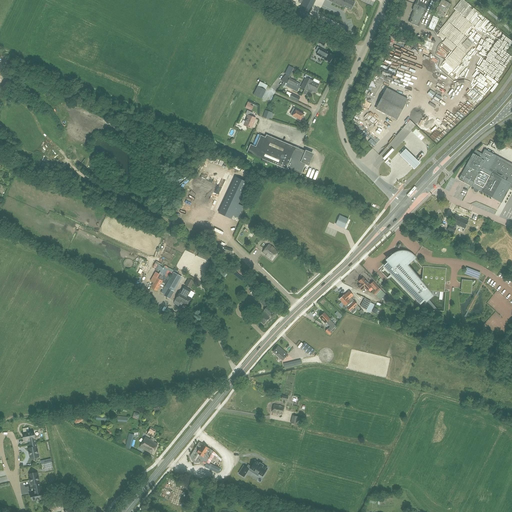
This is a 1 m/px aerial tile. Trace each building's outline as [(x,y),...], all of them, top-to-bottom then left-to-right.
[(303,0),(296,16),(305,20),(315,0),(303,0)] [(328,0),(334,3),(333,6),(337,8),(338,5),(342,7),(342,6),(351,10),(355,2),(350,0),(328,0)] [(419,26),(430,0),(416,0),(412,10),(414,11),(409,22),(419,26)] [(316,41),(323,46),(326,42),(318,37),(316,41)] [(333,56),(328,53),(317,47),(315,51),(323,55),(324,55),(326,56),(324,59),(330,62),(333,56)] [(313,81),(313,80),(311,79),(312,77),(306,74),(304,77),(306,78),(301,87),(308,90),(309,90),(313,81)] [(291,84),(293,80),(289,78),(290,77),(286,75),(281,80),(287,83),(288,82),(291,84)] [(314,79),(313,80),(313,81),(309,90),(308,90),(307,91),(311,93),(312,90),(315,92),(319,84),(319,83),(319,82),(314,79)] [(293,80),(291,84),(292,84),(300,88),(300,87),(299,86),(300,84),(297,82),(293,80)] [(256,90),(264,95),(266,90),(265,90),(267,85),(260,81),(256,90)] [(408,99),(387,87),(375,109),(397,120),(408,99)] [(264,95),(256,90),(253,95),(262,99),(264,95)] [(290,98),(295,101),(296,101),(298,102),(300,98),(292,94),(287,92),(285,96),(290,98)] [(293,115),(301,119),(304,114),(296,110),(296,109),(294,108),(290,114),(293,116),(293,115)] [(247,110),(246,114),(248,115),(244,125),(251,128),(255,118),(251,116),(253,113),(247,110)] [(266,110),(263,117),(269,120),(271,112),(266,110)] [(313,154),(266,135),(265,137),(261,135),(256,147),(250,144),(247,153),(262,159),(261,161),(267,164),(270,162),(301,175),(306,163),(308,164),(313,154)] [(421,163),(406,149),(400,155),(415,169),(421,163)] [(473,154),(466,168),(461,175),(473,182),(471,186),(475,188),(474,190),(477,192),(478,190),(502,203),(511,183),(511,164),(497,156),(496,157),(490,154),(488,157),(482,153),(482,154),(476,151),(474,155),(473,154)] [(54,174),(56,169),(42,163),(40,168),(54,174)] [(306,168),(306,173),(307,173),(307,176),(314,176),(314,168),(306,168)] [(248,183),(235,177),(218,213),(231,219),(233,215),(238,218),(243,207),(238,204),(248,183)] [(456,228),(457,225),(464,228),(468,220),(455,215),(452,223),(453,223),(452,226),(450,225),(447,230),(454,233),(456,228)] [(278,251),(268,244),(263,253),(272,259),(278,251)] [(221,252),(231,255),(233,249),(222,246),(221,252)] [(211,262),(213,257),(200,251),(197,256),(211,262)] [(445,269),(423,267),(422,279),(419,279),(407,265),(415,258),(414,256),(413,256),(412,255),(409,253),(405,252),(403,251),(400,251),(397,252),(394,254),(393,254),(386,260),(387,262),(384,266),(420,303),(426,297),(428,299),(432,295),(427,289),(443,291),(445,269)] [(218,272),(224,277),(229,271),(223,266),(218,272)] [(157,278),(156,277),(150,288),(157,291),(159,287),(162,289),(171,273),(162,268),(157,278)] [(170,299),(180,280),(180,279),(181,277),(173,272),(161,293),(164,294),(164,295),(170,299)] [(188,278),(184,285),(190,288),(194,281),(188,278)] [(367,290),(371,287),(363,278),(359,282),(360,283),(357,285),(361,290),(364,287),(367,290)] [(470,293),(471,281),(461,280),(460,292),(470,293)] [(381,290),(378,287),(373,281),(370,284),(374,289),(371,292),(375,296),(376,296),(380,299),(382,298),(384,299),(387,296),(385,294),(386,294),(381,290)] [(187,306),(191,298),(188,296),(191,290),(184,286),(181,292),(180,291),(175,300),(183,304),(187,306)] [(345,305),(347,307),(346,308),(350,312),(350,311),(353,313),(356,311),(354,308),(357,305),(351,297),(353,295),(349,291),(344,295),(339,299),(345,305)] [(269,302),(261,295),(257,299),(265,306),(269,302)] [(371,301),(364,298),(360,306),(366,310),(366,311),(370,313),(374,305),(370,302),(371,301)] [(264,310),(257,318),(264,324),(269,317),(268,316),(269,315),(270,315),(273,311),(267,306),(264,310)] [(325,323),(326,322),(330,327),(328,329),(327,328),(325,331),(330,335),(332,332),(331,331),(336,326),(329,319),(330,319),(324,313),(319,317),(325,323)] [(304,343),(301,347),(311,355),(314,351),(304,343)] [(288,354),(278,346),(273,352),(282,360),(288,354)] [(272,412),(282,414),(283,407),(274,405),(272,412)] [(299,417),(292,415),(290,423),(297,424),(299,417)] [(83,420),(80,416),(73,420),(77,425),(83,420)] [(153,438),(157,431),(151,427),(146,435),(153,438)] [(25,441),(29,440),(30,444),(36,443),(33,431),(23,433),(25,441)] [(129,433),(125,447),(131,449),(134,434),(129,433)] [(158,444),(145,437),(140,447),(152,454),(158,444)] [(191,454),(191,455),(191,456),(191,457),(191,459),(192,460),(193,461),(195,462),(196,462),(197,463),(199,462),(201,461),(202,462),(205,464),(207,462),(210,463),(216,453),(213,451),(199,442),(196,447),(195,446),(194,449),(191,454)] [(36,443),(30,444),(30,448),(28,448),(31,459),(39,457),(36,443)] [(244,466),(239,473),(244,477),(248,469),(249,470),(250,468),(255,471),(253,473),(258,476),(259,474),(262,476),(263,475),(267,469),(267,468),(263,465),(260,463),(259,463),(255,461),(255,460),(255,461),(251,467),(248,465),(246,468),(244,466)] [(210,463),(207,462),(204,467),(218,473),(220,468),(210,463)] [(37,473),(29,474),(31,484),(33,484),(34,488),(40,487),(37,473)] [(42,499),(40,487),(34,488),(34,492),(31,493),(32,501),(42,499)]
